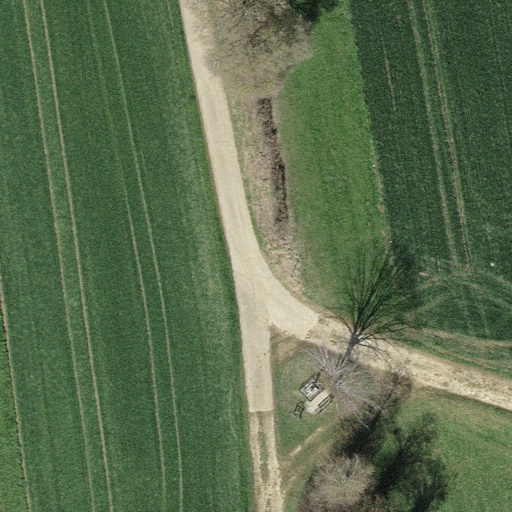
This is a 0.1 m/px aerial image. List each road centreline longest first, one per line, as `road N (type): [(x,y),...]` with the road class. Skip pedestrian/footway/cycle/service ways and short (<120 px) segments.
road 1 (track): [(188,0),(251,312),(393,369),(511,399)]
road 2 (track): [(271,511),(251,312)]
